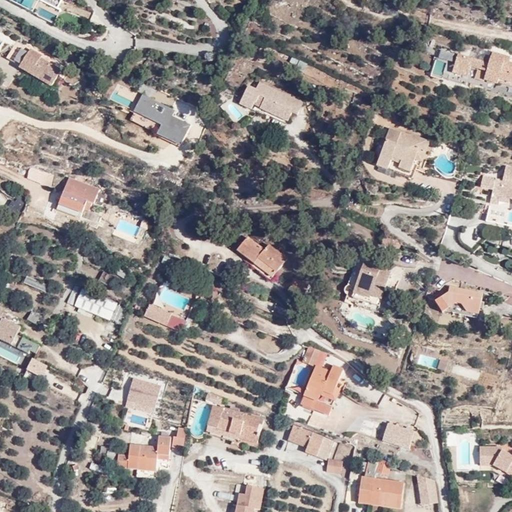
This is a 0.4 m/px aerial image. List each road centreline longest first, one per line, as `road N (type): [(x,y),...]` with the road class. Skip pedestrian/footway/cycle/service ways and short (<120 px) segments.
road 1 (unknown): [(511,289),(391,225),(390,210),(431,210),(448,188)]
road 2 (unknown): [(0,122),(18,113),(79,124),(160,154),(192,146)]
road 3 (unknown): [(511,37),(391,15)]
road 4 (unknown): [(67,511),(66,475),(95,396)]
